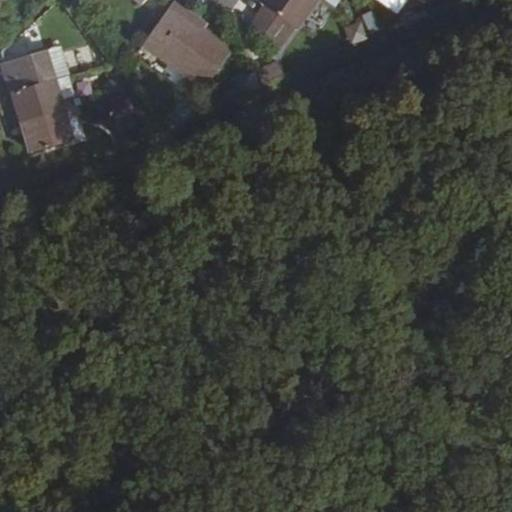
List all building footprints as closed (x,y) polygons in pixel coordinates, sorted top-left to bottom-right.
[(323,0),(266,0),(263,5),(268,9),(255,26),(283,47),(296,29),(300,32),(323,0)] [(208,24),(178,2),(147,43),(207,89),(234,54),(203,30),(208,24)] [(359,23),(344,29),(350,44),(366,37),(359,23)] [(65,46),(46,52),(55,82),(74,76),(65,46)] [(55,82),(46,52),(3,65),(29,153),(72,140),(67,121),(76,117),(70,98),(60,101),(55,82)]
